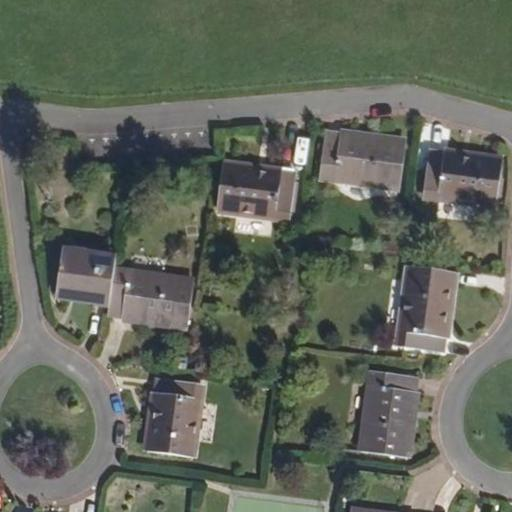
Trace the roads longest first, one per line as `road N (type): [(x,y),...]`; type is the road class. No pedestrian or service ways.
road 1 (residential): [(9,116),(157,121),(382,102),(511,127)]
road 2 (residential): [(0,455),(2,467),(33,486),(79,487),(107,461),(119,421),(107,389),(75,356)]
road 3 (residential): [(9,116),(41,337)]
road 4 (residential): [(511,481),(476,466),(460,440),(457,403),(487,354)]
